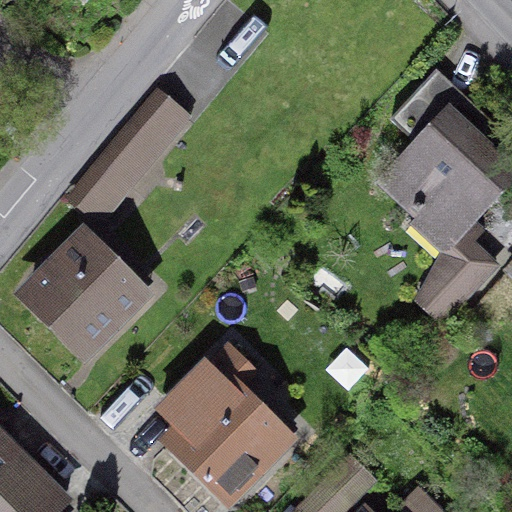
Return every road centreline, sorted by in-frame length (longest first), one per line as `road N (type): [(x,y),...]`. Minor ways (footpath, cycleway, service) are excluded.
road 1 (residential): [(0,371),(139,511)]
road 2 (residential): [(98,125),(205,0)]
road 3 (residential): [(0,241),(98,125)]
road 4 (residential): [(0,53),(98,125)]
